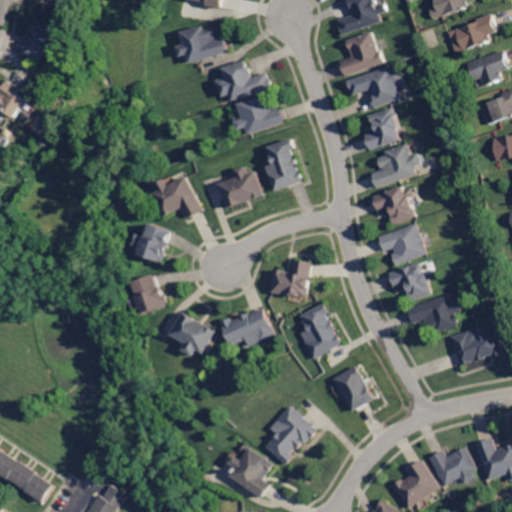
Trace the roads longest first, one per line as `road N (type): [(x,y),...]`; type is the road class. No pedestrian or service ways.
road 1 (residential): [(427,413),(354,266),(339,150),(289,0)]
road 2 (residential): [(511,396),(405,425),(356,474),(338,511)]
road 3 (residential): [(344,215),(292,222),(259,237),(206,292)]
